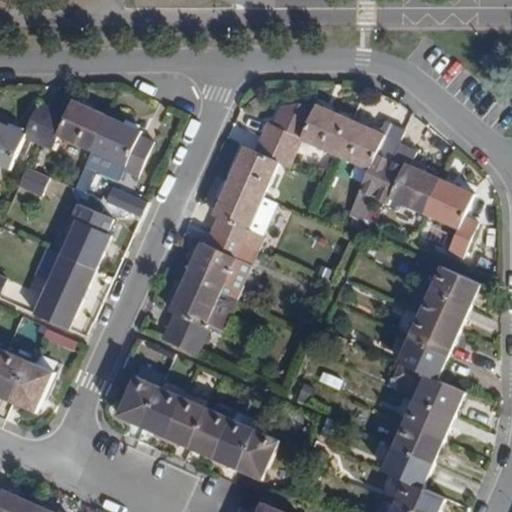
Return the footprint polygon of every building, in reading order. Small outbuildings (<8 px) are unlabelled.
[(54,108),(39,143),(54,150),(60,135),(93,150),(109,116),(74,100),(68,114),(54,108)] [(0,122),(0,163),(12,169),(26,137),(39,143),(54,108),(40,102),(26,134),(0,122)] [(298,153),(304,140),(338,155),(353,121),(318,105),(316,110),(305,106),(300,117),(283,109),(275,126),(270,124),(264,138),(298,153)] [(305,106),(283,109),(300,117),(305,106)] [(109,116),(93,150),(127,166),(125,170),(141,177),(156,142),(142,136),(144,132),(109,116)] [(380,133),(353,121),(338,155),(371,170),(362,190),(352,213),(366,220),(377,197),(392,162),(400,144),(406,131),(385,122),(380,133)] [(247,146),(216,216),(231,223),(225,236),(260,251),(266,238),(264,237),(250,231),(266,196),(281,163),(291,168),(298,153),(264,138),(257,151),(247,146)] [(400,144),(392,162),(377,197),(390,203),(392,198),(460,229),(450,252),(465,258),(480,224),(466,218),(476,195),(412,166),(418,152),(400,144)] [(127,166),(93,150),(86,166),(120,181),(125,170),(127,166)] [(18,186),(41,196),(50,177),(27,166),(18,186)] [(280,202),(266,196),(250,231),(264,237),(280,202)] [(109,233),(115,219),(81,203),(74,218),(79,221),(63,255),(48,289),(43,287),(37,302),(71,317),(78,303),(82,305),(98,270),(114,235),(109,233)] [(203,242),(172,312),(176,314),(164,340),(196,354),(201,342),(204,343),(211,329),(223,334),(238,300),(260,251),(225,236),(219,250),(203,242)] [(444,266),(401,363),(429,375),(440,380),(484,284),(444,266)] [(344,340),(335,336),(327,353),(336,357),(344,340)] [(201,342),(196,354),(199,356),(204,343),(201,342)] [(0,395),(39,412),(56,373),(0,348),(0,395)] [(161,387),(166,375),(142,364),(137,376),(161,387)] [(343,381),(329,375),(326,383),(340,389),(343,381)] [(429,375),(386,471),(408,481),(425,488),(468,393),(440,380),(429,375)] [(137,376),(120,415),(265,480),(283,441),(259,430),(235,420),(161,387),(137,376)] [(239,412),(235,420),(259,430),(262,423),(239,412)] [(338,427),(331,424),(326,434),(334,437),(338,427)] [(330,456),(320,451),(313,466),(323,471),(330,456)] [(321,476),(311,472),(308,479),(318,483),(321,476)] [(408,481),(394,511),(441,511),(448,498),(425,488),(408,481)] [(0,493),(0,511),(35,511),(38,505),(4,489),(1,494),(0,493)] [(287,511),(265,502),(260,511),(287,511)]
